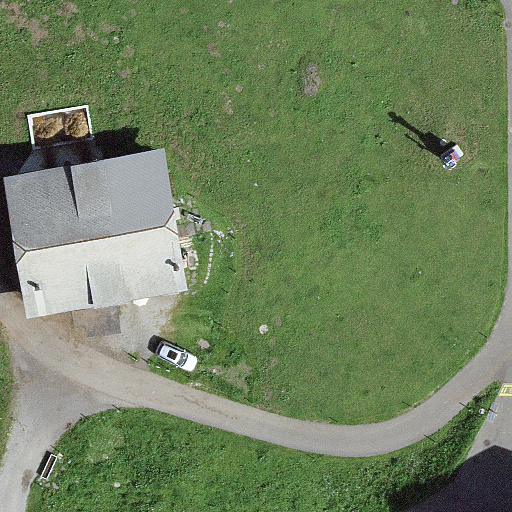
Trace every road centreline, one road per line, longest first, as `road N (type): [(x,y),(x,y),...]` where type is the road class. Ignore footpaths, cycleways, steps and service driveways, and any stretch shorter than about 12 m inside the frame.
road 1 (residential): [(0,297),(44,343),(75,361),(239,419),(333,440),(408,429),(482,371),(511,331)]
road 2 (track): [(9,511),(38,419),(75,361)]
